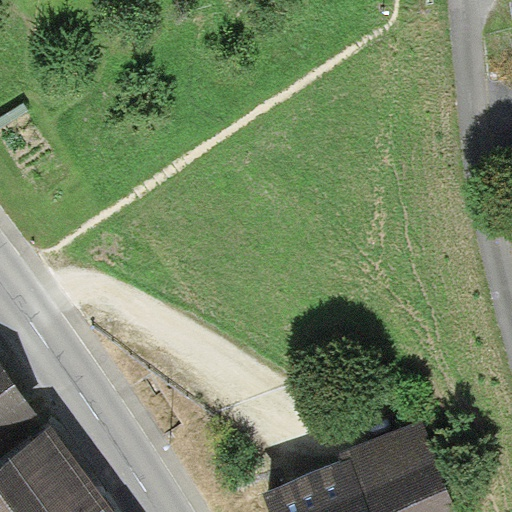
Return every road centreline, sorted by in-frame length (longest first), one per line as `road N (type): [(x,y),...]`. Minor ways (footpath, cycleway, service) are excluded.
road 1 (residential): [(467,0),(481,169),(511,316)]
road 2 (tertiary): [(0,281),(164,511)]
